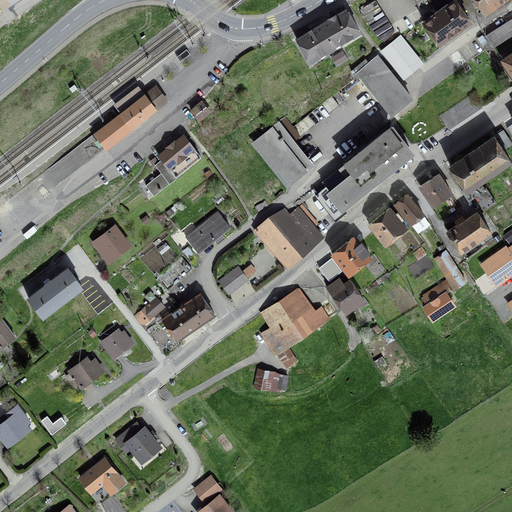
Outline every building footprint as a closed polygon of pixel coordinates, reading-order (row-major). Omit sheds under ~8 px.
[(417,0),(423,9),(434,3),(432,0),(417,0)] [(456,0),(429,21),(447,44),(479,19),(463,0),(456,0)] [(484,0),(495,13),(511,0),(484,0)] [(299,36),(313,58),(359,30),(345,7),(299,36)] [(366,16),(378,35),(393,26),(381,7),(366,16)] [(511,21),(489,36),(497,48),(511,38),(511,21)] [(400,34),(380,50),(403,78),(423,62),(400,34)] [(345,73),(382,117),(404,99),(366,55),(345,73)] [(46,170),(57,185),(167,101),(156,87),(46,170)] [(213,110),(203,98),(190,108),(200,120),(213,110)] [(335,192),(348,209),(421,153),(398,123),(350,160),(360,173),(335,192)] [(256,144),(292,185),(312,168),(275,127),(256,144)] [(196,148),(183,133),(158,154),(171,169),(196,148)] [(457,165),(474,192),(511,166),(511,148),(502,134),(457,165)] [(424,186),(438,206),(458,192),(444,173),(424,186)] [(401,204),(417,222),(429,212),(413,193),(401,204)] [(258,231),(292,267),(320,240),(286,205),(258,231)] [(373,225),(391,247),(413,229),(396,207),(373,225)] [(453,230),(469,253),(499,232),(483,209),(453,230)] [(187,237),(199,251),(231,225),(219,211),(187,237)] [(92,241),(106,259),(127,243),(113,225),(92,241)] [(336,254),(355,275),(375,257),(357,236),(336,254)] [(509,247),(482,266),(497,287),(511,275),(511,251),(511,250),(509,247)] [(437,262),(457,289),(469,280),(449,253),(437,262)] [(428,255),(408,269),(418,282),(437,268),(428,255)] [(240,262),(221,276),(232,291),(251,277),(240,262)] [(25,299),(40,320),(81,290),(65,269),(25,299)] [(332,288),(353,315),(372,301),(355,278),(350,282),(346,277),(332,288)] [(265,334),(279,354),(332,318),(325,307),(319,311),(302,285),(262,312),(273,328),(265,334)] [(162,317),(177,339),(215,312),(200,291),(162,317)] [(427,306),(437,322),(458,308),(448,292),(427,306)] [(157,296),(134,316),(141,324),(144,324),(166,305),(157,296)] [(0,349),(16,337),(0,315),(0,349)] [(103,343),(117,360),(137,343),(123,327),(103,343)] [(69,373),(83,390),(107,371),(93,354),(69,373)] [(288,375),(263,370),(259,390),(284,395),(288,375)] [(0,426),(0,434),(11,449),(32,433),(17,413),(0,426)] [(130,449),(141,463),(162,446),(145,425),(142,428),(137,421),(115,438),(126,452),(130,449)] [(79,477),(92,493),(103,484),(110,493),(125,482),(105,456),(79,477)] [(211,474),(194,488),(205,501),(222,488),(211,474)] [(234,511),(235,511),(219,493),(195,511),(234,511)]
